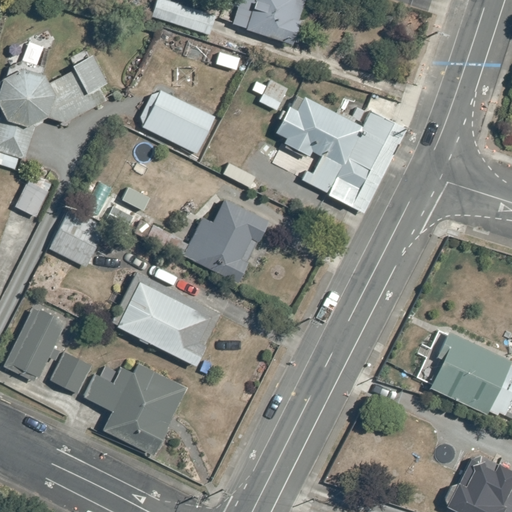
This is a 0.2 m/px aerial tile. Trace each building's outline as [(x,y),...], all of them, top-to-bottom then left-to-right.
[(214,15),(167,0),(154,0),(149,15),(208,34),(214,15)] [(292,42),(304,0),(239,0),(232,24),(292,42)] [(0,162),(15,166),(18,156),(27,158),(35,123),(42,120),(46,116),(62,122),(107,99),(100,86),(107,83),(88,46),(68,56),(75,70),(52,81),(51,78),(44,71),(36,66),(27,64),(17,65),(9,69),(2,76),(0,78),(0,162)] [(302,95),(259,73),(249,91),(259,96),(257,101),(279,112),(276,116),(283,120),(274,137),(317,159),(305,183),(327,194),(363,212),(408,125),(371,106),(361,125),(302,95)] [(214,116),(157,88),(139,125),(197,152),(214,116)] [(50,184),(29,174),(15,206),(36,216),(50,184)] [(191,241),(140,217),(133,232),(184,256),(238,281),(267,219),(224,199),(212,223),(202,219),(191,241)] [(105,225),(68,207),(49,248),(85,266),(105,225)] [(221,314),(154,281),(161,267),(130,252),(123,266),(132,271),(107,323),(195,367),(221,314)] [(66,321),(33,304),(1,367),(34,384),(66,321)] [(418,354),(425,358),(415,380),(502,420),(509,405),(511,398),(511,359),(439,326),(431,345),(423,342),(418,354)] [(80,394),(94,365),(64,350),(50,379),(80,394)] [(97,372),(85,397),(113,411),(104,429),(154,454),(186,387),(134,362),(129,374),(108,364),(103,375),(97,372)] [(511,511),(511,471),(468,449),(440,502),(459,511),(511,511)]
